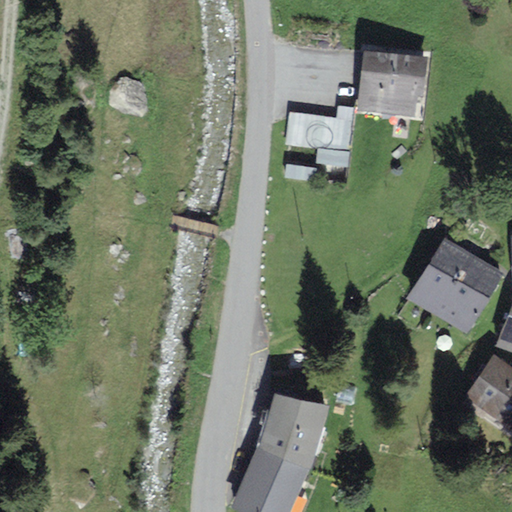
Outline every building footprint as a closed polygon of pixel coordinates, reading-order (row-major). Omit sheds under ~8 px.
[(426,58),(368,52),(362,109),(420,115),(426,58)] [(353,121),(294,114),(287,175),(345,182),(353,121)] [(499,272),(447,241),(413,297),(465,328),(499,272)] [(511,346),(511,311),(501,343),(511,346)] [(511,419),(511,369),(496,358),(470,396),(509,423),(511,419)] [(326,408),(277,396),(262,448),(306,468),(326,408)] [(251,511),(288,511),(306,468),(262,448),(236,505),(251,511)]
